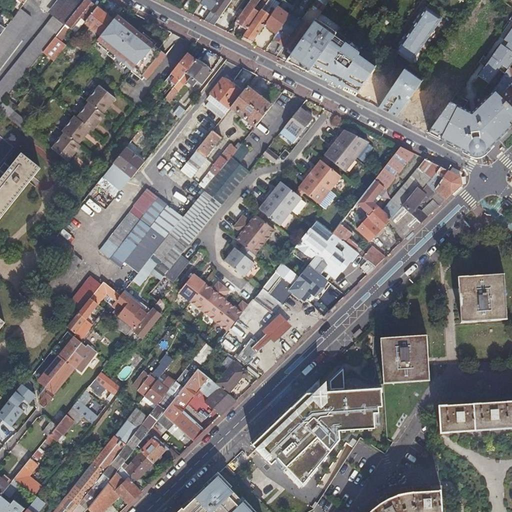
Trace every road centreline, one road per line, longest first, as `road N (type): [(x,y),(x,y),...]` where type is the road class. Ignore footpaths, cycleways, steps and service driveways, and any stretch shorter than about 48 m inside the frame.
road 1 (secondary): [(145,511),(486,178)]
road 2 (tertiary): [(134,0),(486,178)]
